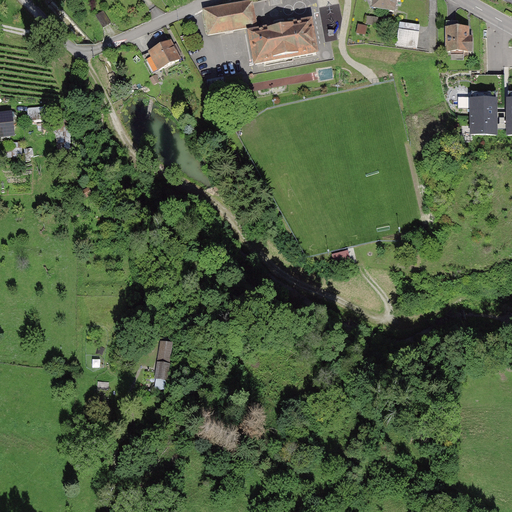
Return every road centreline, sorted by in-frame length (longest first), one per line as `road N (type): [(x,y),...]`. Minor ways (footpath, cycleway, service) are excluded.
road 1 (track): [(79,53),(128,145),(154,175),(200,198),(276,268),(400,328),(458,306)]
road 2 (track): [(115,511),(133,453),(162,424),(193,345),(189,313),(166,278),(151,228)]
road 3 (residential): [(210,0),(88,53),(24,0)]
